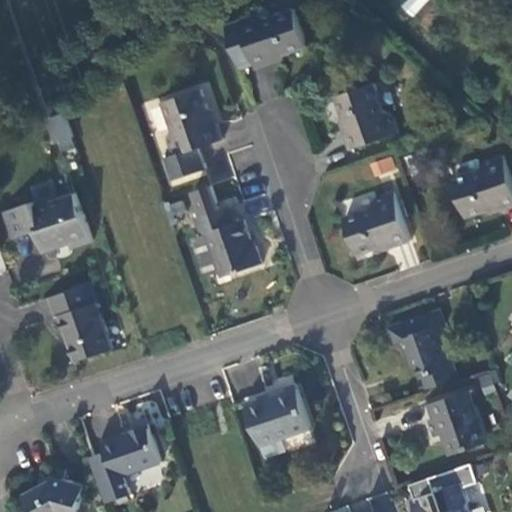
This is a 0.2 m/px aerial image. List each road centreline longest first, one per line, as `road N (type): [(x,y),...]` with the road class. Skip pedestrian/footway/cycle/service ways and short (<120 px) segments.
road 1 (residential): [(30,420),(323,315)]
road 2 (residential): [(323,315),(511,252)]
road 3 (residential): [(267,136),(323,315)]
road 4 (residential): [(323,315),(370,468)]
